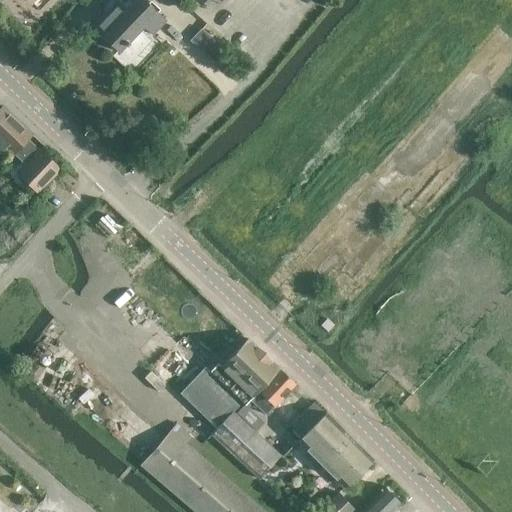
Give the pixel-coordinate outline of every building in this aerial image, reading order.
[(118,1),(92,28),(118,52),(113,57),(131,74),(160,43),(151,35),(165,20),(143,0),(134,0),(126,9),(118,1)] [(208,53),(219,42),(204,27),(193,38),(208,53)] [(38,153),(25,141),(31,134),(3,106),(0,108),(0,151),(1,152),(3,149),(11,156),(16,150),(29,163),(18,174),(37,192),(59,169),(40,151),(38,153)] [(244,335),(162,255),(136,281),(138,283),(132,290),(166,323),(172,316),(219,361),(244,335)] [(248,339),(216,372),(247,402),(279,369),(248,339)] [(202,369),(179,393),(216,429),(232,411),(239,405),(202,369)] [(265,415),(292,386),(295,383),(280,369),(250,400),(265,415)] [(373,459),(326,413),(315,401),(290,426),(301,437),(298,441),(344,487),(373,459)] [(245,402),(238,410),(257,427),(264,419),(245,402)] [(280,455),(232,411),(216,429),(211,435),(258,479),(280,455)] [(265,511),(196,452),(202,445),(177,424),(141,464),(196,511),(265,511)] [(389,511),(398,504),(399,503),(385,488),(361,511),(389,511)] [(352,511),(355,510),(339,493),(319,511),(352,511)]
